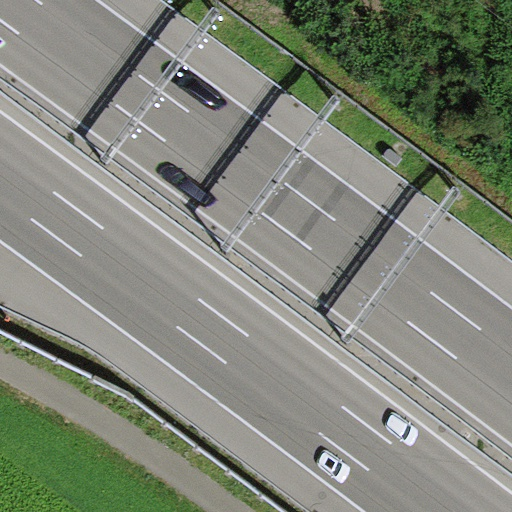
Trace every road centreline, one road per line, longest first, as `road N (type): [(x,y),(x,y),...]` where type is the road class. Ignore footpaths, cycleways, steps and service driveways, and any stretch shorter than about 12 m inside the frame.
road 1 (motorway): [(511,376),(4,0)]
road 2 (motorway): [(0,175),(451,511)]
road 3 (track): [(231,511),(96,417),(0,363)]
